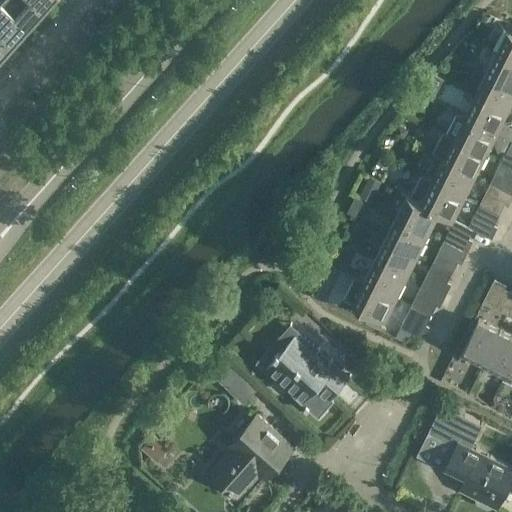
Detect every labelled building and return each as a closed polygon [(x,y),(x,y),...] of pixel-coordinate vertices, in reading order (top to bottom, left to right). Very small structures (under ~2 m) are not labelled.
[(26,23),(0,0),(0,30),(11,40),(11,39),(10,38),(13,34),(15,36),(26,23)] [(0,0),(26,23),(27,22),(25,21),(29,17),(30,19),(41,6),(34,0),(0,0)] [(511,30),(508,28),(497,51),(511,58),(511,30)] [(0,51),(11,40),(0,30),(0,51)] [(511,58),(497,51),(486,72),(511,85),(511,58)] [(511,100),(511,85),(486,72),(475,94),(507,110),(511,100)] [(435,102),(446,80),(432,73),(421,95),(435,102)] [(507,110),(475,94),(464,115),(511,138),(511,121),(504,122),(502,121),(507,110)] [(511,138),(464,115),(454,136),(486,153),(491,142),(494,143),(497,150),(502,148),(507,151),(511,153),(511,138)] [(404,139),(408,129),(398,125),(394,135),(404,139)] [(486,153),(454,136),(443,131),(433,153),(443,158),(475,174),(486,153)] [(511,153),(507,151),(496,170),(511,178),(511,153)] [(391,161),(380,156),(376,164),(387,169),(391,161)] [(475,174),(443,158),(432,179),(465,195),(475,174)] [(490,181),(511,192),(511,178),(496,170),(490,181)] [(465,195),(432,179),(422,174),(411,195),(408,193),(408,194),(454,217),(465,195)] [(369,177),(359,196),(371,202),(381,183),(369,177)] [(506,204),(508,205),(511,196),(511,192),(490,181),(484,193),(506,204)] [(506,204),(484,193),(474,213),(495,224),(506,204)] [(454,217),(408,194),(397,215),(429,231),(439,210),(451,216),(454,218),(454,217)] [(364,202),(354,197),(346,213),(351,215),(349,219),(359,224),(364,215),(364,202)] [(474,228),(477,230),(492,237),(498,225),(495,224),(474,213),(468,225),(474,228)] [(429,231),(397,215),(386,237),(418,253),(429,231)] [(469,238),(474,228),(468,225),(454,218),(451,216),(446,226),(449,227),(469,238)] [(443,238),(467,250),(473,239),(469,238),(449,227),(443,238)] [(418,253),(386,237),(375,258),(407,274),(418,253)] [(458,261),(461,262),(467,250),(443,238),(437,250),(458,261)] [(332,266),(346,272),(355,252),(341,245),(332,266)] [(458,261),(437,250),(427,270),(448,281),(458,261)] [(407,274),(375,258),(365,280),(396,296),(407,274)] [(422,281),(446,293),(451,282),(448,281),(427,270),(422,281)] [(396,296),(365,280),(356,275),(344,297),(385,318),(396,296)] [(482,301),(494,307),(504,287),(506,283),(494,277),(482,301)] [(437,304),(440,305),(446,293),(422,281),(416,293),(437,304)] [(494,307),(511,315),(511,290),(504,287),(494,307)] [(437,304),(416,293),(406,314),(427,325),(437,304)] [(400,326),(424,338),(430,326),(427,325),(406,314),(400,326)] [(304,315),(298,322),(307,330),(313,323),(304,315)] [(501,330),(479,319),(463,350),(485,361),(501,330)] [(511,360),(511,335),(501,330),(485,361),(506,372),(511,360)] [(350,376),(323,352),(320,355),(295,332),(267,364),(305,399),(303,402),(318,416),(333,398),(332,397),(350,376)] [(233,392),(241,382),(230,374),(222,384),(233,392)] [(498,408),(502,401),(494,397),(490,404),(498,408)] [(511,465),(471,446),(483,424),(442,403),(428,431),(455,445),(446,464),(466,474),(459,488),(476,496),(478,502),(488,507),(494,505),(497,507),(507,486),(511,488),(511,465)] [(188,422),(195,413),(188,409),(182,418),(188,422)] [(266,475),(294,445),(259,413),(231,444),(233,446),(212,470),(238,493),(259,469),(266,475)] [(155,462),(167,448),(152,435),(139,449),(155,462)]
